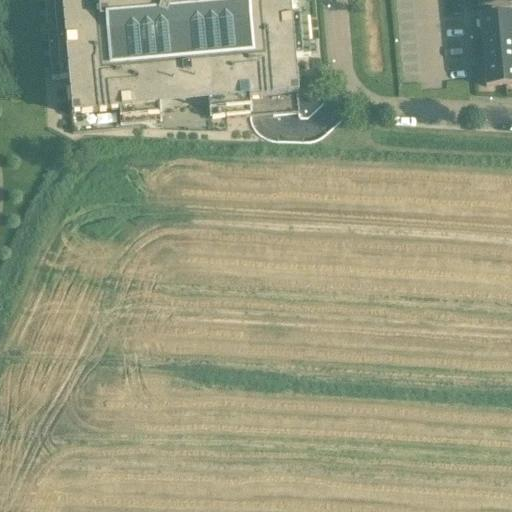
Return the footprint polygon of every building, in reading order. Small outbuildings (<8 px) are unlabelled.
[(43,0),(51,81),(67,80),(71,115),(118,111),(120,127),(161,123),(159,107),(208,102),(209,119),(251,115),(250,99),(297,95),(294,59),(310,57),(306,16),(300,17),(299,4),(305,3),(304,0),(43,0)] [(511,0),(477,0),(478,9),(511,5),(511,0)] [(511,13),(479,17),(481,41),(502,40),(511,38),(511,13)] [(483,65),(511,62),(511,38),(502,40),(481,41),(483,65)] [(511,85),(511,62),(483,65),(485,88),(511,85)]
